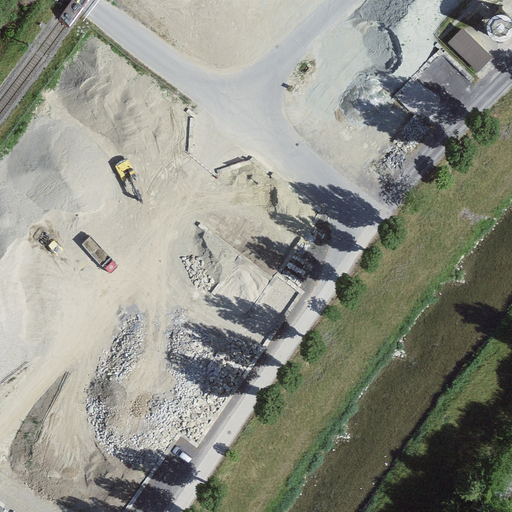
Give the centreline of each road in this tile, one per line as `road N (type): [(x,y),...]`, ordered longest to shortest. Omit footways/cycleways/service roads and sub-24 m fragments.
road 1 (track): [(183,511),(291,340),(407,191),(511,82)]
road 2 (unknown): [(364,246),(352,196),(262,108)]
